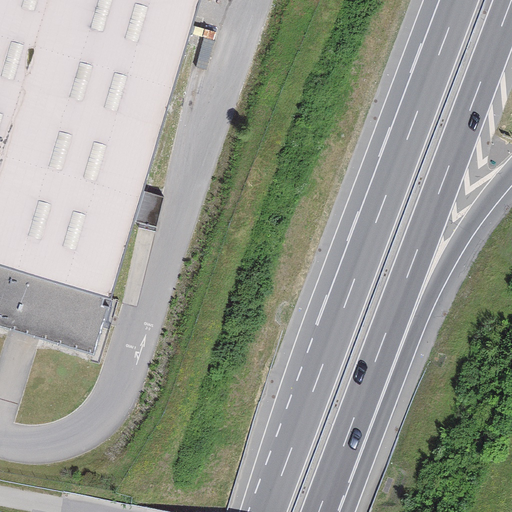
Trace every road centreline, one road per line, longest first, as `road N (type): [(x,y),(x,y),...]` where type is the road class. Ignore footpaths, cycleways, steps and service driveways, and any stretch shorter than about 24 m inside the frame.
road 1 (motorway): [(459,0),(268,511)]
road 2 (motorway): [(333,475),(511,0)]
road 3 (motorway): [(333,475),(449,258),(511,173)]
